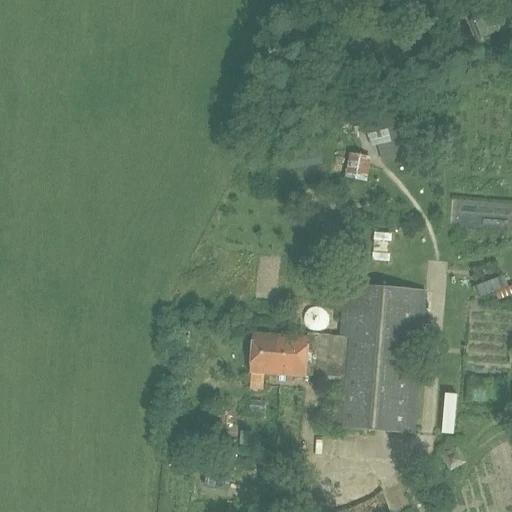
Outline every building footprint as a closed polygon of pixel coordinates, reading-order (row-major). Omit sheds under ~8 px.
[(434,0),(381,0),(391,22),(435,2),(434,0)] [(511,27),(511,0),(495,0),(471,9),(481,38),(511,27)] [(387,26),(379,29),(344,45),(361,85),(404,66),(387,26)] [(371,148),(411,137),(404,112),(364,122),(371,148)] [(381,232),(380,259),(396,260),(397,232),(381,232)] [(252,374),(305,377),(306,377),(339,380),(336,428),(415,435),(426,292),(346,286),(343,336),(308,334),(308,339),(254,336),(252,374)] [(507,303),(511,300),(511,286),(502,291),(507,303)] [(358,511),(399,511),(396,500),(358,511)]
